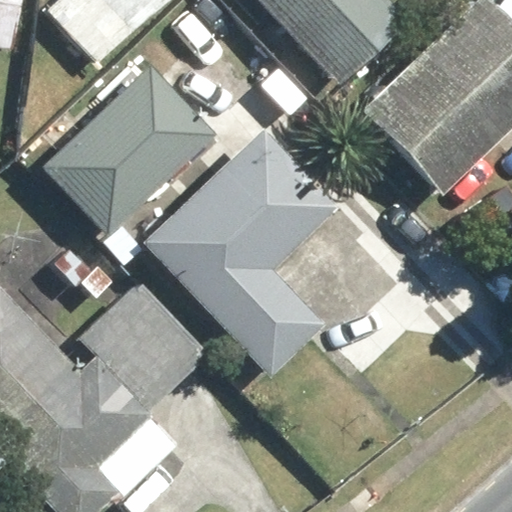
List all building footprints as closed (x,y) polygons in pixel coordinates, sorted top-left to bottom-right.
[(83,71),(156,0),(40,0),(27,13),(83,71)] [(379,0),(248,0),(323,85),(397,20),(379,0)] [(471,0),(351,117),(433,200),(511,122),(511,41),(471,0)] [(95,238),(202,137),(135,67),(29,168),(95,238)] [(185,191),(131,242),(259,378),(313,327),(258,269),(325,208),(258,134),(190,196),(185,191)] [(129,292),(83,335),(146,402),(192,359),(129,292)] [(98,511),(152,459),(0,305),(0,463),(48,511),(98,511)]
